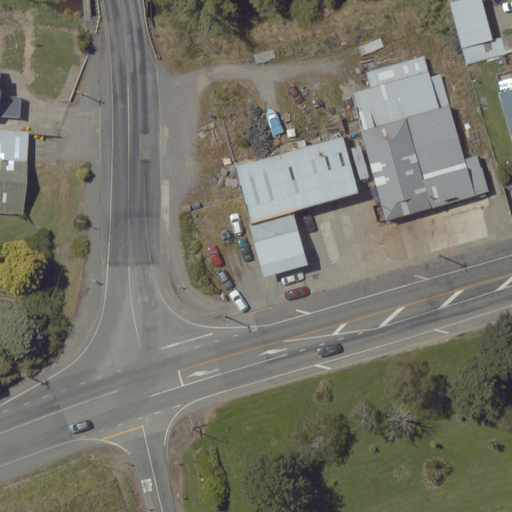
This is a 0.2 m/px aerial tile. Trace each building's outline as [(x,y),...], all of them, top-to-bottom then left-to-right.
[(466,67),(511,56),(511,33),(494,37),(485,0),(458,0),(451,2),(466,67)] [(372,87),(356,91),(390,218),(493,191),(482,152),(467,156),(446,75),(433,78),(428,57),(368,73),(372,87)] [(511,77),(499,81),(511,127),(511,77)] [(0,118),(18,119),(19,99),(0,97),(0,118)] [(0,213),(24,214),(25,163),(26,130),(0,129),(0,213)] [(297,206),(365,187),(349,130),(237,161),(251,219),(297,206)] [(297,206),(251,219),(267,274),(313,261),(297,206)]
